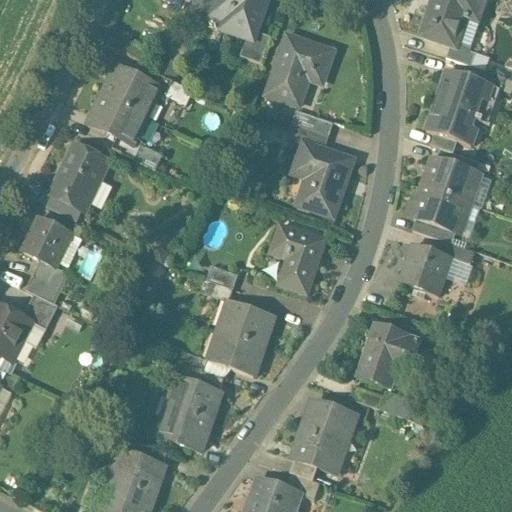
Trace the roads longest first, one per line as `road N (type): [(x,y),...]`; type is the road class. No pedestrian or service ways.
road 1 (residential): [(369,0),(389,62),(377,223),(343,306),(203,511)]
road 2 (residential): [(101,0),(0,197)]
